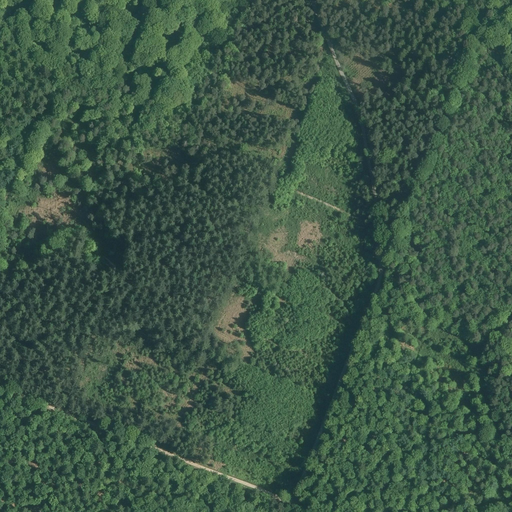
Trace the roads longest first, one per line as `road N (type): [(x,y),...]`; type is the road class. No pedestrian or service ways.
road 1 (track): [(112,67),(170,106),(186,130),(189,153),(180,175),(94,234),(0,281)]
road 2 (track): [(0,393),(292,500)]
road 3 (track): [(379,277),(489,0)]
road 4 (track): [(379,277),(362,128),(311,0)]
road 5 (track): [(292,500),(379,277)]
road 6 (track): [(511,462),(487,412),(476,349),(378,283)]
road 7 (track): [(165,452),(218,316)]
road 8 (track): [(0,229),(50,111)]
